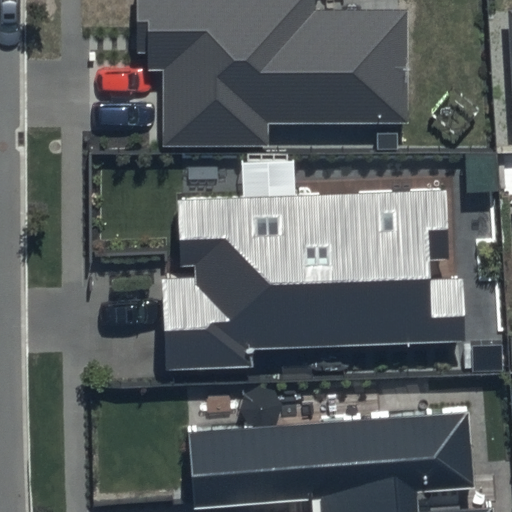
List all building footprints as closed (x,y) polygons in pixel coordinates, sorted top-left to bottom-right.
[(290,0),(114,0),(116,42),(144,51),(145,120),(249,118),(249,99),(385,97),(384,3),(290,4),(290,0)] [(511,2),(492,5),(499,92),(511,90),(511,2)] [(428,177),(163,193),(168,271),(149,272),(155,369),(226,365),(224,338),(438,325),(434,255),(408,256),(407,229),(431,228),(428,177)] [(511,177),(500,178),(511,339),(511,177)] [(469,413),(189,433),(195,507),(322,498),(323,511),(492,511),(492,507),(418,511),(416,492),(475,488),(469,413)]
